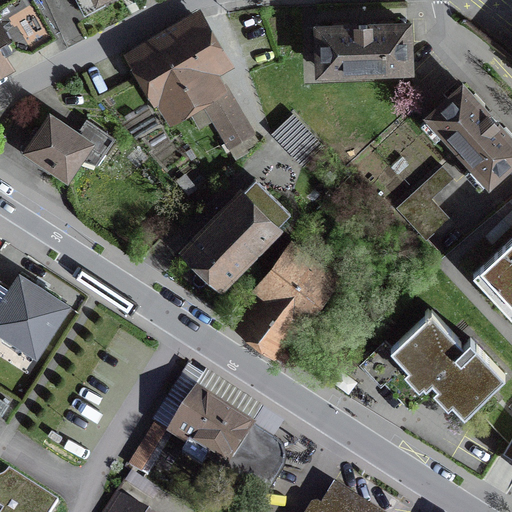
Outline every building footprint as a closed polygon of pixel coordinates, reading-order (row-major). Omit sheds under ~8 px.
[(34,0),(11,0),(0,6),(0,52),(14,46),(34,49),(56,36),(34,0)] [(82,0),(89,12),(110,0),(82,0)] [(232,67),(199,10),(123,54),(164,124),(226,89),(218,75),(232,67)] [(411,22),(310,25),(312,80),(412,77),(411,22)] [(511,173),(511,138),(461,81),(421,116),(489,193),(511,173)] [(91,140),(45,112),(20,153),(65,181),(91,140)] [(274,131),(290,149),(303,162),(322,144),(293,114),(274,131)] [(426,152),(405,175),(415,185),(437,162),(426,152)] [(443,164),(398,206),(409,218),(454,177),(443,164)] [(296,220),(252,178),(179,255),(223,296),(296,220)] [(325,226),(310,239),(337,269),(352,256),(325,226)] [(338,279),(289,243),(253,292),(272,307),(249,337),(278,357),(338,279)] [(67,304),(20,275),(11,290),(0,283),(0,335),(34,356),(67,304)] [(460,355),(427,320),(385,358),(421,397),(429,389),(460,422),(502,383),(468,347),(460,355)] [(259,415),(199,377),(168,425),(229,463),(259,415)] [(9,402),(0,396),(0,412),(1,414),(9,402)] [(0,511),(51,511),(60,499),(11,471),(6,475),(0,475),(0,511)] [(386,511),(390,507),(339,477),(325,500),(316,495),(305,511),(386,511)] [(160,511),(117,487),(101,511),(160,511)]
